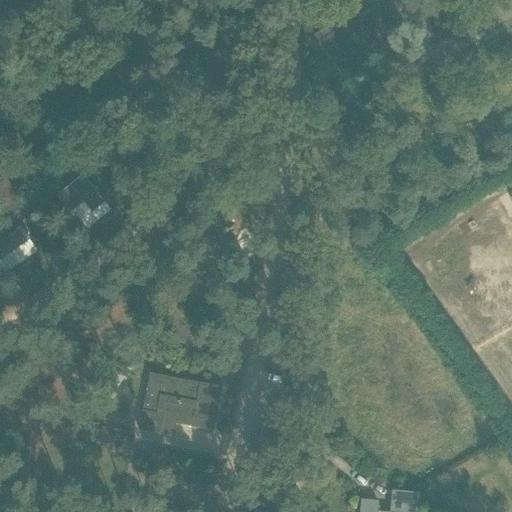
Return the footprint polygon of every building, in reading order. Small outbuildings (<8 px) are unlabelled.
[(331,34),(319,42),(343,77),(405,33),(382,0),(355,0),(359,5),(327,28),(331,34)] [(81,179),(57,200),(71,217),(83,206),(93,217),(105,206),(81,179)] [(132,366),(123,361),(107,385),(116,391),(132,366)] [(140,430),(160,434),(162,421),(203,429),(204,420),(214,422),(221,389),(150,375),(140,430)] [(79,446),(130,455),(133,434),(84,425),(79,446)] [(416,511),(418,495),(392,493),(390,511),(376,511),(377,503),(361,501),(360,511),(416,511)]
